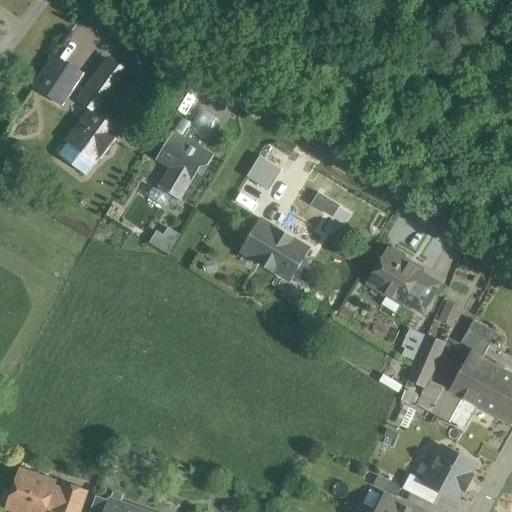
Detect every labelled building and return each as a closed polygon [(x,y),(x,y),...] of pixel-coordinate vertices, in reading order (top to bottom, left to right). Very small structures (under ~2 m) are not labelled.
[(0,75),(8,65),(8,57),(0,51),(0,75)] [(83,75),(55,56),(35,86),(63,105),(83,75)] [(110,60),(80,99),(93,109),(69,141),(77,147),(98,162),(122,129),(99,112),(128,73),(110,60)] [(219,124),(200,113),(190,129),(209,141),(219,124)] [(209,141),(190,129),(185,137),(174,131),(157,159),(170,168),(159,187),(181,200),(201,167),(209,165),(215,155),(204,149),(209,141)] [(77,147),(69,141),(59,155),(78,169),(86,176),(97,161),(77,147)] [(260,154),(249,175),(272,188),(283,166),(260,154)] [(266,266),(285,235),(260,219),(241,250),(266,266)] [(292,281),(311,250),(285,235),(266,266),(292,281)] [(403,256),(394,250),(390,252),(388,251),(370,282),(384,290),(385,295),(389,293),(403,302),(405,300),(421,273),(422,272),(404,261),(403,256)] [(439,285),(421,273),(405,300),(423,312),(439,285)] [(454,325),(461,306),(447,300),(440,320),(454,325)] [(497,333),(475,320),(462,343),(484,355),(497,333)] [(428,335),(409,380),(425,387),(426,388),(428,383),(445,343),(428,335)] [(511,375),(471,353),(451,390),(445,390),(432,413),(465,431),(479,405),(511,424),(511,423),(511,375)] [(428,383),(426,388),(425,387),(418,405),(432,413),(445,390),(428,383)] [(475,464),(444,447),(442,451),(437,452),(433,461),(434,466),(426,482),(425,483),(442,492),(457,499),(463,488),(465,489),(472,477),(469,475),(475,464)] [(55,484),(20,471),(8,506),(23,511),(45,511),(48,506),(57,509),(63,491),(54,487),(55,484)] [(442,492),(425,483),(426,482),(411,474),(403,489),(435,505),(442,492)] [(78,511),(86,491),(65,484),(57,509),(56,511),(57,511),(78,511)] [(123,496),(114,492),(111,501),(108,508),(118,511),(121,504),(123,496)] [(235,494),(225,507),(230,511),(240,511),(247,504),(235,494)] [(111,501),(96,496),(90,511),(106,511),(108,508),(111,501)] [(418,511),(386,496),(378,511),(418,511)]
